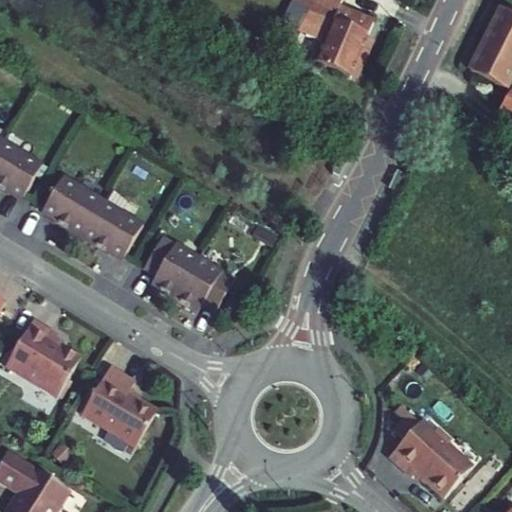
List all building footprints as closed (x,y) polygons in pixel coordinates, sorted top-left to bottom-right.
[(257,0),(256,4),(307,29),(320,0),(257,0)] [(511,83),(511,10),(506,7),(476,71),(510,88),(511,83)] [(373,25),(338,10),(313,64),(348,81),(373,25)] [(3,143),(0,140),(0,191),(8,196),(11,192),(23,199),(43,167),(3,143)] [(111,253),(123,260),(143,227),(103,203),(63,179),(44,212),(56,220),(53,224),(108,257),(111,253)] [(215,314),(234,282),(198,261),(163,239),(143,272),(156,279),(151,288),(197,315),(202,307),(215,314)] [(33,324),(6,369),(57,400),(80,361),(62,350),(66,344),(33,324)] [(110,370),(82,417),(135,449),(157,413),(128,395),(135,385),(110,370)] [(416,474),(444,500),(473,468),(448,446),(451,443),(437,431),(435,433),(422,423),(421,425),(402,408),(396,415),(404,421),(393,432),(405,442),(390,459),(412,479),(416,474)] [(57,511),(69,493),(8,455),(0,467),(0,484),(20,496),(13,507),(11,506),(7,511),(57,511)]
